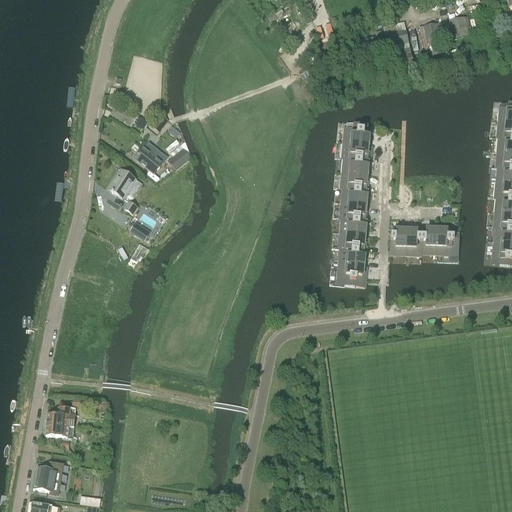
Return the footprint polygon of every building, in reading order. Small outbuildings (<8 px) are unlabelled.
[(280,9),(273,13),(266,17),(271,24),(277,20),(277,19),(283,15),(280,9)] [(471,36),(467,18),(449,22),(453,40),(471,36)] [(388,49),(385,36),(405,31),(404,24),(383,29),(383,32),(375,34),(376,38),(359,42),(358,37),(342,41),(348,69),(369,64),(369,65),(384,62),(387,72),(397,70),(395,64),(392,64),(392,62),(394,61),(394,58),(410,55),(408,44),(388,49)] [(443,24),(436,25),(440,46),(447,44),(443,24)] [(440,46),(436,25),(424,28),(428,51),(430,58),(442,55),(440,46)] [(428,51),(424,28),(418,29),(423,52),(428,51)] [(388,49),(408,44),(405,31),(385,36),(388,49)] [(392,64),(395,64),(397,70),(413,66),(410,55),(394,58),(394,61),(392,62),(392,64)] [(369,89),(379,87),(377,80),(367,82),(369,89)] [(511,104),(509,104),(509,105),(501,105),(499,125),(511,125),(511,104)] [(118,107),(111,118),(128,128),(132,122),(135,118),(118,107)] [(160,118),(152,129),(158,134),(166,123),(160,118)] [(353,130),(345,130),(344,145),(367,147),(368,138),(370,138),(371,132),(365,132),(366,126),(354,125),(353,130)] [(511,125),(499,125),(497,139),(511,140),(511,125)] [(511,140),(497,139),(497,140),(499,140),(497,155),(511,156),(511,140)] [(176,142),(165,151),(168,155),(179,146),(176,142)] [(367,147),(344,145),(342,160),(369,163),(369,162),(368,162),(368,157),(366,157),(367,147)] [(176,172),(190,160),(182,151),(168,162),(176,172)] [(142,152),(135,160),(146,169),(143,172),(150,178),(159,166),(142,152)] [(511,156),(497,155),(496,170),(511,171),(511,156)] [(369,163),(342,160),(342,161),(344,161),(342,175),(366,178),(367,168),(369,168),(369,163)] [(511,171),(496,170),(498,170),(496,185),(511,186),(511,171)] [(135,182),(121,173),(119,172),(112,183),(107,190),(111,193),(111,194),(112,195),(113,194),(122,200),(135,182)] [(366,178),(342,175),(341,190),(368,193),(368,192),(366,192),(367,188),(365,187),(366,178)] [(511,186),(496,185),(495,200),(511,201),(511,186)] [(368,193),(341,190),(341,191),(343,191),(341,205),(365,208),(366,198),(368,198),(368,193)] [(511,201),(495,200),(495,201),(497,201),(495,215),(511,216),(511,201)] [(128,203),(123,211),(133,217),(138,210),(128,203)] [(365,208),(341,205),(340,220),(367,223),(367,222),(365,222),(366,218),(364,218),(365,208)] [(511,216),(495,215),(494,230),(511,231),(511,216)] [(367,223),(340,220),(340,221),(342,221),(340,236),(364,238),(365,228),(367,229),(367,223)] [(132,235),(143,240),(146,231),(136,227),(132,235)] [(415,233),(406,233),(405,256),(420,257),(421,229),(420,229),(420,231),(415,231),(415,233)] [(426,230),(421,229),(420,257),(421,257),(421,255),(435,256),(436,232),(426,232),(426,230)] [(396,230),(390,230),(389,256),(405,256),(406,233),(396,232),(396,230)] [(451,250),(451,236),(451,231),(446,230),(445,232),(436,232),(435,256),(451,256),(451,250)] [(511,231),(494,230),(493,231),(495,231),(494,245),(511,246),(511,231)] [(364,238),(340,236),(339,250),(366,253),(364,252),(365,248),(363,248),(364,238)] [(511,246),(494,245),(492,260),(499,261),(499,267),(511,268),(511,263),(511,246)] [(138,246),(134,259),(141,261),(141,259),(145,260),(149,249),(138,246)] [(366,253),(339,250),(338,251),(340,251),(339,266),(362,268),(363,258),(365,259),(366,253)] [(362,268),(339,266),(337,281),(344,282),(344,287),(357,289),(357,283),(363,284),(363,278),(361,278),(362,268)] [(118,274),(115,286),(122,289),(126,276),(118,274)] [(94,303),(102,305),(110,281),(102,279),(94,303)] [(71,408),(83,408),(84,401),(72,400),(71,408)] [(93,409),(107,411),(108,403),(94,402),(93,409)] [(73,429),(75,410),(56,409),(55,416),(47,416),(46,427),(73,429)] [(72,440),(73,429),(46,427),(45,438),(72,440)] [(57,480),(57,477),(58,474),(36,470),(34,481),(52,484),(53,479),(57,480)] [(51,488),(52,484),(34,481),(33,491),(54,495),(54,494),(55,489),(51,488)] [(98,511),(100,503),(83,501),(82,508),(87,509),(98,511)]
